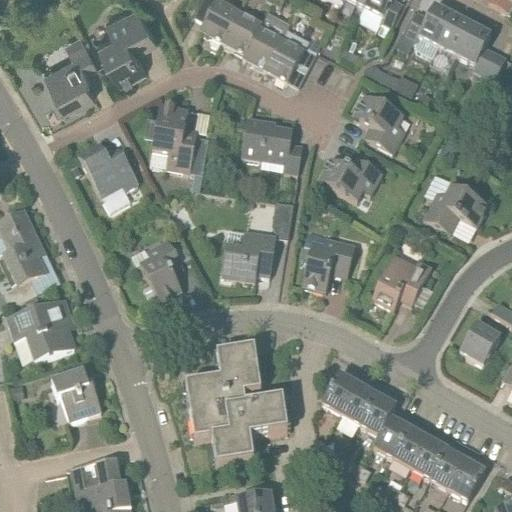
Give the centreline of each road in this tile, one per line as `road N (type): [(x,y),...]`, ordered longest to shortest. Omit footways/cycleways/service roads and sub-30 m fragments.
road 1 (residential): [(27,155),(191,74),(227,76),(313,121)]
road 2 (residential): [(122,354),(27,155)]
road 3 (residential): [(319,331),(281,320),(224,322),(122,354)]
road 4 (residential): [(299,511),(302,379),(319,331)]
road 5 (residential): [(511,250),(466,282),(411,377)]
road 6 (residential): [(10,476),(152,449)]
